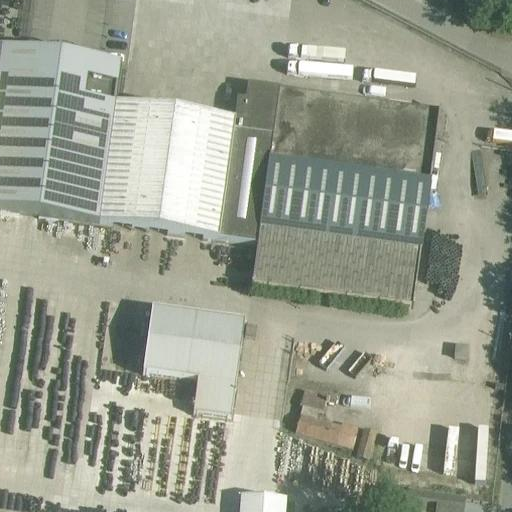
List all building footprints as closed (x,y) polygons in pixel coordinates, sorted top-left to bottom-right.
[(489,9),(490,7),(491,0),(450,0),(451,0),(473,5),(471,14),(484,17),(486,8),(489,9)] [(0,213),(256,248),(251,288),(412,310),(439,113),(278,91),(276,107),(237,102),(233,125),(115,108),(121,69),(0,52),(0,213)] [(197,385),(192,417),(189,438),(228,443),(244,325),(151,312),(142,378),(197,385)] [(454,360),(465,360),(466,349),(455,349),(454,360)] [(326,400),(327,399),(304,393),(300,408),(303,409),(295,436),(352,452),(358,431),(341,426),(340,430),(319,424),(325,404),(328,405),(329,401),(326,400)] [(375,436),(364,432),(356,459),(368,463),(375,436)] [(462,511),(465,501),(408,493),(406,510),(416,511),(462,511)] [(240,499),(238,511),(285,511),(286,502),(240,499)]
